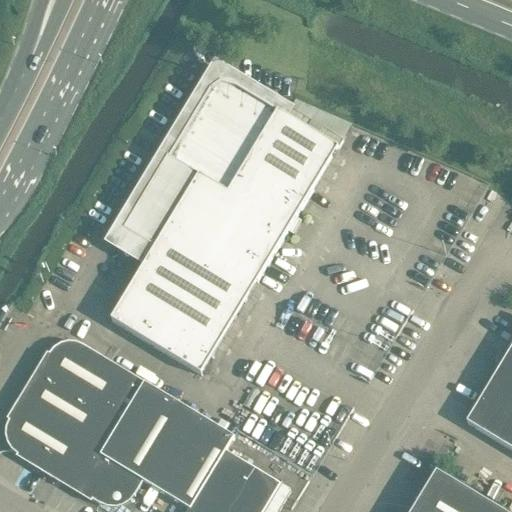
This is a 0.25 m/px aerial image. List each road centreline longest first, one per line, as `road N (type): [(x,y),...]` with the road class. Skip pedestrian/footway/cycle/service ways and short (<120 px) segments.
road 1 (unclassified): [(335,511),(501,231)]
road 2 (unknown): [(324,235),(236,357),(197,362),(145,345)]
road 3 (tertiary): [(0,198),(100,0)]
road 4 (unknown): [(324,235),(352,185),(368,177),(395,183),(406,194),(409,220),(387,277)]
